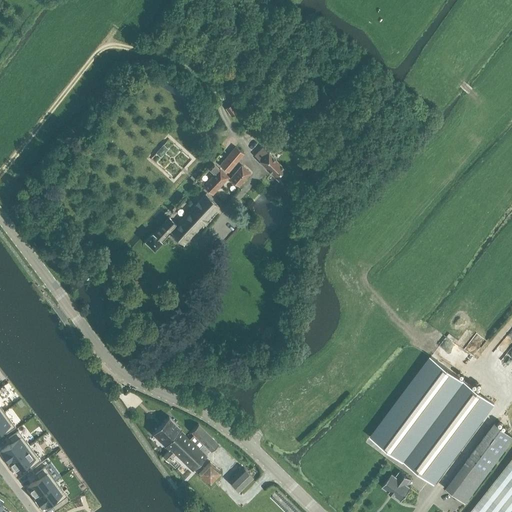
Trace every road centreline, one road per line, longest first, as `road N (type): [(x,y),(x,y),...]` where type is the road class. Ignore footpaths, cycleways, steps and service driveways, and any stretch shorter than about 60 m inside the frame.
road 1 (tertiary): [(318,511),(227,427),(108,362),(0,213)]
road 2 (track): [(478,364),(417,338),(374,299)]
